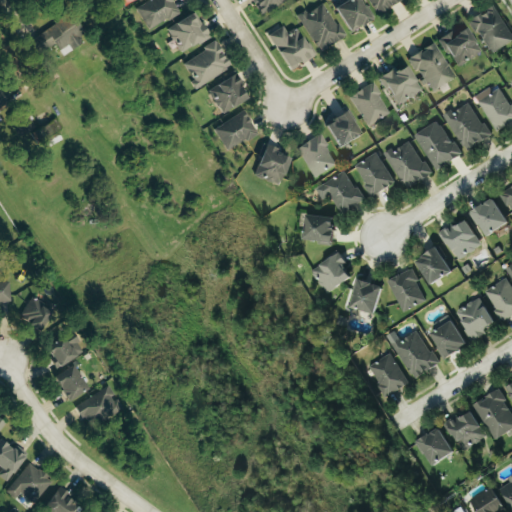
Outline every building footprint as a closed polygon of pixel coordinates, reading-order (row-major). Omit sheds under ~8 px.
[(148,30),(179,14),(172,0),(149,0),(136,7),(148,30)] [(288,0),(253,0),(262,15),(288,0)] [(350,33),(371,20),(359,0),(346,0),(334,8),(350,33)] [(402,1),(401,0),(367,0),(376,15),(402,1)] [(318,52),(344,39),(326,2),(299,15),(318,52)] [(511,42),(511,34),(494,5),(469,19),(491,55),(511,42)] [(210,36),(195,12),(166,29),(182,54),(210,36)] [(70,15),(33,39),(42,53),(56,44),(63,55),(87,40),(70,15)] [(481,52),(463,25),(440,40),(457,67),(481,52)] [(313,56),(296,28),(287,33),(283,26),(268,36),(289,71),(313,56)] [(409,58),(431,93),(456,78),(434,42),(409,58)] [(231,68),(217,43),(182,62),(196,88),(231,68)] [(422,90),(404,64),(380,79),(398,106),(422,90)] [(248,99),(234,75),(208,89),(221,114),(248,99)] [(368,127),(391,113),(372,83),(349,97),(368,127)] [(0,111),(15,100),(4,85),(0,87),(0,111)] [(511,122),(511,105),(500,88),(479,102),(498,132),(511,122)] [(491,137),(470,102),(445,117),(466,152),(491,137)] [(54,120),(35,128),(27,109),(11,116),(21,137),(30,133),(37,149),(62,139),(54,120)] [(214,128),(227,151),(258,134),(244,111),(214,128)] [(324,124),(340,149),(361,135),(346,111),(324,124)] [(415,134),(436,171),(461,156),(440,120),(415,134)] [(315,178),(338,165),(320,135),(298,148),(315,178)] [(386,154),(406,189),(431,176),(411,140),(386,154)] [(288,158),(278,155),(280,149),(263,144),(254,177),(282,184),(288,158)] [(354,167),(373,196),(395,182),(377,153),(354,167)] [(316,188),(323,201),(332,196),(342,214),(364,202),(348,171),(316,188)] [(511,186),(502,193),(511,212),(511,186)] [(471,211),(484,237),(508,225),(495,199),(471,211)] [(334,217),(306,216),(305,241),(333,242),(334,217)] [(441,234),(458,261),(482,246),(465,219),(441,234)] [(429,285),(452,273),(438,248),(416,260),(429,285)] [(312,271),(327,294),(351,279),(342,267),(347,264),(339,253),(312,271)] [(389,280),(403,312),(427,301),(412,269),(389,280)] [(511,316),(511,285),(508,278),(485,291),(502,322),(511,316)] [(382,287),(357,280),(349,308),(374,315),(382,287)] [(0,303),(8,304),(8,283),(0,283),(0,303)] [(36,331),(56,307),(46,299),(42,304),(34,297),(18,316),(36,331)] [(495,323),(480,298),(456,312),(473,342),(487,334),(485,329),(495,323)] [(467,347),(451,317),(428,330),(444,359),(467,347)] [(419,331),(401,341),(395,331),(388,336),(413,380),(439,365),(419,331)] [(83,353),(72,333),(45,348),(56,368),(83,353)] [(409,385),(392,354),(369,366),(385,397),(409,385)] [(65,401),(86,392),(74,366),(53,376),(65,401)] [(116,397),(108,386),(75,407),(89,428),(122,407),(115,397),(116,397)] [(511,412),(500,390),(474,404),(494,440),(511,430),(511,412)] [(486,437),(472,411),(446,425),(460,451),(486,437)] [(418,440),(430,466),(453,455),(441,429),(418,440)] [(0,474),(8,480),(24,458),(0,441),(0,474)] [(7,490),(16,498),(20,493),(27,499),(33,492),(39,497),(52,482),(31,463),(7,490)] [(511,511),(511,475),(508,478),(511,483),(500,489),(511,511)] [(67,496),(69,494),(60,487),(43,510),(45,511),(72,511),(78,504),(67,496)] [(471,499),(478,511),(503,511),(505,511),(493,488),(471,499)]
